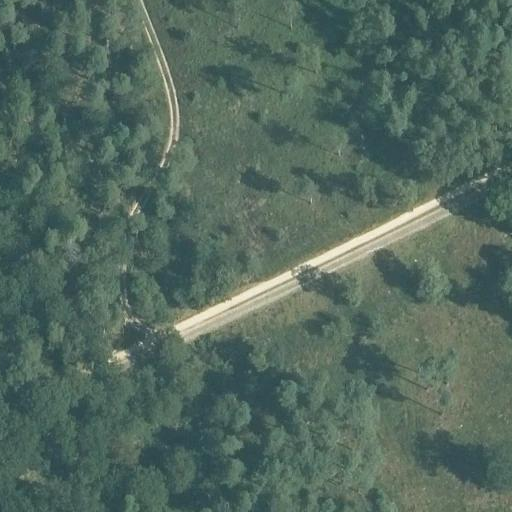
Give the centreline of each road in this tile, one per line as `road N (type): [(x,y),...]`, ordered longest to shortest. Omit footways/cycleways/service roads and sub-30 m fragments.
road 1 (track): [(0,428),(511,181)]
road 2 (track): [(148,356),(122,297),(119,249),(127,213),(166,158),(171,128),(166,81),(137,0)]
